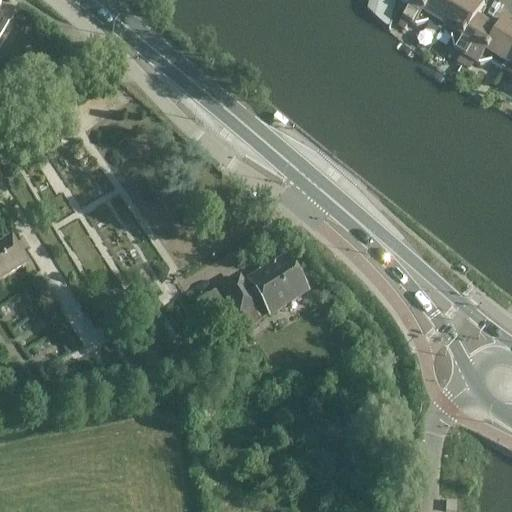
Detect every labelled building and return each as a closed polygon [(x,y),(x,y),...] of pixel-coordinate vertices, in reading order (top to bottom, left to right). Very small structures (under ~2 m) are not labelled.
[(371,0),(369,17),(393,21),(397,0),(394,0),(371,0)] [(440,33),(460,0),(415,0),(399,28),(405,31),(409,24),(417,29),(428,26),(440,33)] [(463,67),(488,26),(477,19),(485,7),(473,0),(460,0),(440,33),(452,40),(455,52),(462,57),(458,64),(463,67)] [(0,37),(8,24),(0,18),(0,5),(0,4),(0,37)] [(503,72),(511,58),(511,23),(506,20),(499,32),(488,26),(463,67),(468,70),(472,63),(480,68),(492,65),(503,72)] [(511,58),(503,72),(511,77),(511,58)] [(21,268),(6,244),(11,241),(11,240),(0,246),(0,282),(27,266),(26,265),(21,268)] [(306,294),(285,260),(248,283),(269,317),(306,294)] [(265,319),(242,281),(240,278),(220,290),(245,332),(248,330),(265,319)] [(232,326),(213,296),(210,298),(209,298),(201,303),(201,304),(198,306),(217,336),(232,326)]
